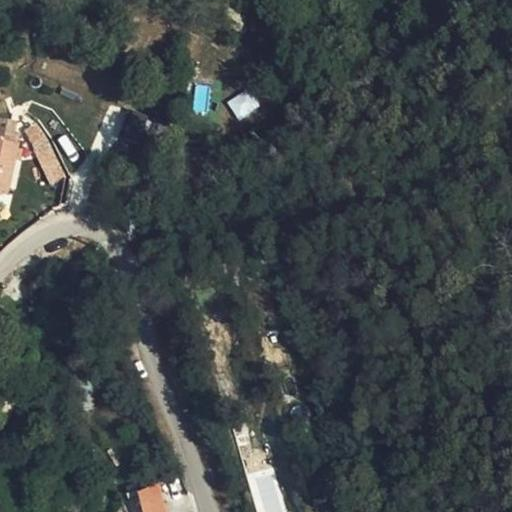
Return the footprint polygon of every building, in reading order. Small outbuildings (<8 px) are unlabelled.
[(237,118),(258,108),(249,90),(228,101),(237,118)] [(51,183),(65,177),(40,126),(26,133),(51,183)] [(9,142),(18,162),(27,159),(18,139),(9,142)] [(28,199),(44,193),(27,159),(18,162),(13,164),(28,199)] [(10,278),(0,291),(0,296),(18,311),(30,294),(10,278)] [(137,489),(142,511),(167,511),(160,483),(137,489)] [(117,511),(138,511),(134,501),(116,508),(117,511)]
